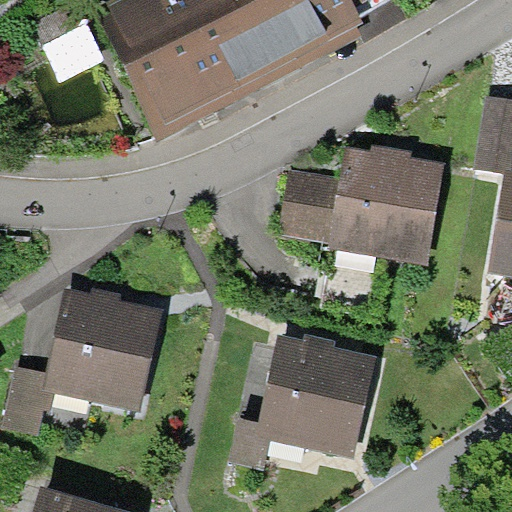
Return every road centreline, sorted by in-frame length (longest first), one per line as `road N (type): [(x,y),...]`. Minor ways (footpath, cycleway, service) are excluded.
road 1 (residential): [(0,199),(101,203),(210,178),(511,9)]
road 2 (residential): [(398,511),(511,435)]
